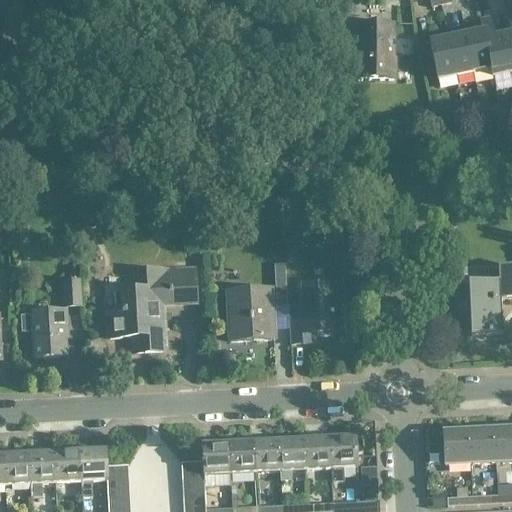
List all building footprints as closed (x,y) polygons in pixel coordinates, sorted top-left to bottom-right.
[(427,0),(430,9),(439,7),(438,0),(427,0)] [(501,37),(509,76),(511,74),(511,14),(506,16),(510,35),(501,37)] [(482,33),(490,71),(491,79),(509,76),(501,37),(492,39),(489,19),(479,21),(481,33),(482,33)] [(359,27),(359,63),(357,63),(357,83),(393,83),(393,63),(390,63),(390,27),(359,27)] [(464,37),(471,75),(490,71),(482,33),(481,33),(464,37)] [(446,40),(454,78),(471,75),(464,37),(446,40)] [(454,78),(446,40),(428,44),(436,82),(454,78)] [(498,107),(481,110),(483,122),(500,119),(498,107)] [(273,267),(275,309),(286,309),(284,266),(273,267)] [(486,272),(487,284),(467,285),(470,337),(501,335),(499,302),(511,301),(511,268),(497,270),(497,271),(486,272)] [(166,275),(165,274),(132,276),(133,293),(123,294),(124,313),(109,314),(110,340),(135,339),(136,355),(164,354),(163,337),(159,337),(157,303),(171,302),(171,306),(195,305),(194,273),(166,275)] [(81,309),(80,282),(61,283),(62,306),(67,310),(81,309)] [(335,311),(341,311),(340,286),(300,288),(300,307),(286,308),(288,346),(312,345),(311,335),(336,334),(335,311)] [(273,341),(270,291),(227,293),(229,343),(273,341)] [(66,340),(65,314),(32,315),(34,360),(64,359),(63,341),(66,340)] [(511,465),(511,431),(493,432),(494,466),(511,465)] [(494,466),(493,432),(467,433),(469,467),(494,466)] [(469,467),(467,433),(442,435),(443,468),(469,467)] [(328,440),(330,471),(331,484),(341,483),(340,470),(356,469),(356,459),(362,459),(361,446),(355,447),(354,438),(328,440)] [(328,440),(302,441),(304,472),(330,471),(328,440)] [(278,473),(304,472),(302,441),(277,442),(278,473)] [(277,442),(252,444),(254,475),(278,473),(277,442)] [(228,476),(254,475),(252,444),(226,445),(228,476)] [(201,463),(202,475),(202,477),(204,477),(204,489),(229,488),(228,476),(226,445),(200,446),(201,463)] [(106,480),(105,469),(104,451),(78,453),(79,484),(81,484),(81,500),(92,499),(91,484),(106,483),(106,480)] [(78,453),(53,454),(54,485),(79,484),(78,453)] [(53,454),(27,455),(29,487),(30,487),(31,500),(42,499),(41,486),(54,485),(53,454)] [(3,488),(29,487),(27,455),(1,457),(3,488)] [(179,464),(180,476),(202,475),(201,463),(179,464)] [(127,468),(105,469),(106,480),(128,479),(127,468)] [(203,486),(202,477),(202,475),(180,476),(181,487),(203,486)] [(128,491),(128,479),(106,480),(106,483),(106,492),(128,491)] [(203,486),(181,487),(181,499),(203,497),(203,486)] [(129,502),(128,491),(106,492),(107,503),(129,502)] [(203,497),(181,499),(182,510),(204,509),(203,497)] [(511,505),(511,497),(496,498),(497,506),(511,505)] [(497,506),(496,498),(471,500),(471,508),(497,506)] [(471,508),(471,500),(446,501),(446,509),(471,508)] [(129,511),(129,502),(107,503),(107,511),(129,511)]
